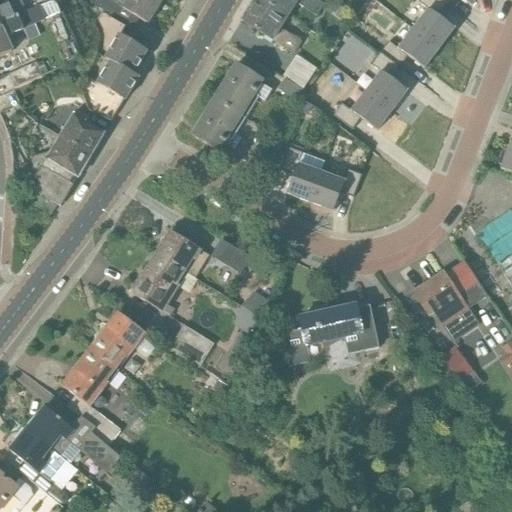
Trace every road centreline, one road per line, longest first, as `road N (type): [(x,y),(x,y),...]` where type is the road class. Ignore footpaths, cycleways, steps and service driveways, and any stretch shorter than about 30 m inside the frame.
road 1 (residential): [(141,139),(309,244),(343,253),(380,250),(413,235),(442,207),(511,34)]
road 2 (tertiary): [(11,317),(141,139)]
road 3 (tertiary): [(141,139),(227,0)]
